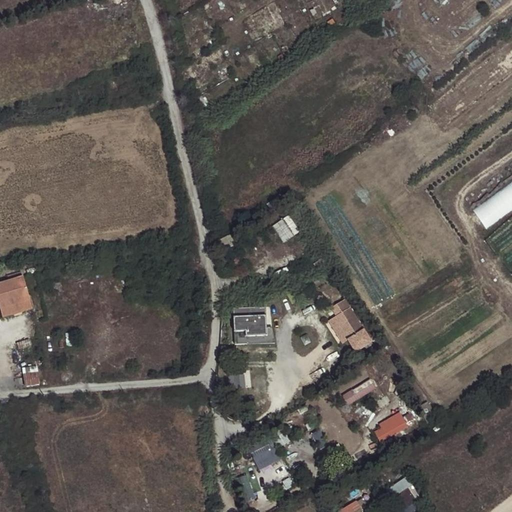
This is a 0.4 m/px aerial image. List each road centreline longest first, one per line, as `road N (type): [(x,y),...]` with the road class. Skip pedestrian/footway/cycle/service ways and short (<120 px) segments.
road 1 (unclassified): [(213,376),(211,269),(145,0)]
road 2 (unclassified): [(0,396),(213,376)]
road 3 (unclassified): [(235,511),(213,376)]
road 4 (unclassified): [(254,511),(360,455)]
